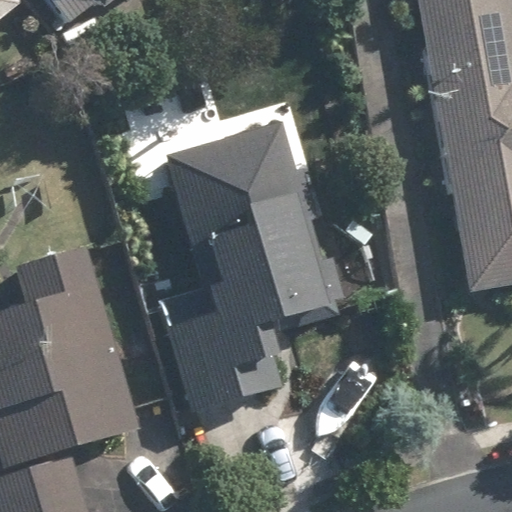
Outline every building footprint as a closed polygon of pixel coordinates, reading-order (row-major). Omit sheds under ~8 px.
[(0,0),(0,19),(20,4),(17,0),(0,0)] [(44,0),(66,30),(107,0),(44,0)] [(511,18),(509,0),(418,0),(466,296),(511,288),(511,18)] [(242,397),(234,371),(269,360),(259,327),(329,304),(301,215),(312,212),(283,123),(167,160),(208,291),(154,308),(188,414),(242,397)] [(0,461),(2,469),(0,470),(0,511),(92,511),(73,447),(140,427),(86,248),(7,272),(18,306),(0,311),(0,461)]
